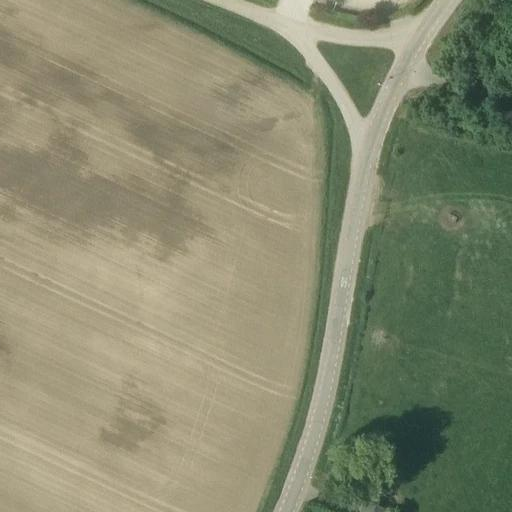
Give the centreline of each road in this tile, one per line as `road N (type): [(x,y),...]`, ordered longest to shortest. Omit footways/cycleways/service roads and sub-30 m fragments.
road 1 (unknown): [(156,275),(232,101),(33,15),(0,96)]
road 2 (unclassified): [(285,511),(327,377),(367,148)]
road 3 (unknown): [(63,490),(156,275)]
road 4 (unknown): [(332,346),(156,275)]
road 5 (unclassified): [(295,32),(367,148)]
road 6 (unclassified): [(417,39),(295,32)]
road 7 (unclassified): [(367,148),(417,39)]
